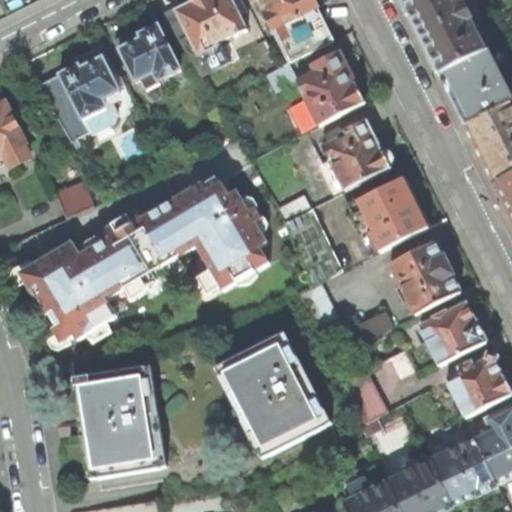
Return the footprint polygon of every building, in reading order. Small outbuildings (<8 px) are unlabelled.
[(234,38),(248,31),(241,16),(247,13),(241,1),(234,4),(232,0),(192,0),(191,1),(192,3),(177,10),(176,8),(164,14),(176,40),(188,34),(199,56),(218,47),(217,44),(233,35),(234,38)] [(259,0),(291,62),(334,40),(317,6),(314,0),(256,0),(257,0),(259,0)] [(402,0),(422,38),(441,74),(485,51),(470,20),(472,19),(465,6),(463,7),(459,0),(402,0)] [(181,71),(159,26),(140,36),(137,31),(129,35),(116,41),(137,83),(141,81),(146,92),(161,84),(160,82),(181,71)] [(120,91),(98,50),(76,61),(79,66),(69,71),(42,85),(72,143),(90,133),(84,120),(107,108),(103,100),(120,91)] [(511,103),(485,51),(441,74),(453,99),(467,126),(511,103)] [(320,126),(366,103),(349,71),(341,53),(315,67),(318,72),(297,83),(320,126)] [(511,102),(511,103),(467,126),(481,154),(496,184),(511,175),(511,102)] [(25,144),(6,104),(0,106),(0,156),(5,154),(12,168),(30,158),(24,145),(25,144)] [(330,161),(346,192),(392,169),(392,166),(393,166),(395,161),(391,153),(382,151),(373,132),(366,120),(342,132),(340,128),(325,135),(329,145),(322,148),(329,161),(330,161)] [(222,149),(239,140),(228,122),(212,130),(222,149)] [(138,211),(123,221),(157,275),(167,269),(185,258),(192,269),(210,299),(224,290),(227,295),(277,264),(268,251),(275,247),(267,234),(274,230),(261,209),(262,208),(255,197),(248,201),(241,190),(231,196),(219,175),(198,188),(144,221),(138,211)] [(511,175),(496,184),(510,211),(511,215),(511,175)] [(404,180),(354,205),(352,213),(365,238),(371,235),(381,254),(429,229),(421,211),(419,211),(411,195),(404,180)] [(84,183),(56,195),(68,219),(95,206),(84,183)] [(283,212),(287,222),(310,211),(311,209),(304,195),(280,207),(283,212)] [(287,222),(314,287),(322,283),(341,273),(310,211),(287,222)] [(36,266),(22,275),(28,285),(39,303),(55,328),(60,337),(66,346),(73,341),(77,339),(80,345),(86,341),(92,337),(112,325),(123,318),(113,303),(130,292),(147,281),(157,275),(123,221),(107,230),(112,238),(83,256),(75,242),(36,266)] [(391,265),(416,316),(461,293),(454,277),(455,277),(448,263),(445,257),(443,257),(436,243),(391,265)] [(174,281),(192,269),(185,258),(167,269),(174,281)] [(21,290),(28,285),(22,275),(36,266),(34,262),(16,273),(15,281),(21,290)] [(147,281),(130,292),(137,303),(148,296),(150,285),(147,281)] [(325,341),(347,330),(322,283),(314,287),(300,294),(325,341)] [(440,367),(487,343),(481,330),(477,322),(476,323),(467,304),(447,314),(446,312),(434,318),(435,320),(420,327),(440,367)] [(385,332),(394,327),(386,312),(377,316),(385,332)] [(369,340),(385,332),(377,316),(361,324),(369,340)] [(117,333),(112,325),(92,337),(97,346),(117,333)] [(327,425),(333,422),(287,334),(282,336),(282,337),(218,369),(252,434),(264,458),(270,455),(271,456),(328,427),(327,425)] [(76,345),(73,341),(66,346),(60,337),(51,343),(55,351),(63,353),(76,345)] [(401,378),(417,370),(407,352),(391,359),(401,378)] [(466,419),(511,396),(511,392),(503,375),(497,363),(499,357),(489,353),(486,360),(474,366),(472,362),(459,368),(461,373),(447,380),(466,419)] [(163,469),(168,468),(153,367),(147,368),(146,367),(84,378),(83,379),(75,380),(82,420),(91,480),(99,478),(99,480),(162,470),(163,469)] [(345,382),(351,394),(373,381),(368,371),(345,382)] [(388,412),(373,381),(351,394),(366,424),(388,412)] [(511,408),(471,429),(477,441),(498,485),(511,478),(511,408)] [(383,463),(394,457),(385,440),(374,446),(383,463)] [(443,457),(432,462),(454,507),(477,496),(478,498),(488,493),(499,487),(498,485),(477,441),(461,448),(460,447),(443,456),(443,457)] [(400,479),(389,484),(402,511),(449,511),(455,509),(454,507),(432,462),(417,470),(417,468),(399,477),(400,479)] [(250,511),(276,511),(260,480),(246,487),(250,511)] [(344,506),(347,511),(402,511),(389,484),(371,493),(366,481),(350,489),(356,501),(344,506)]
